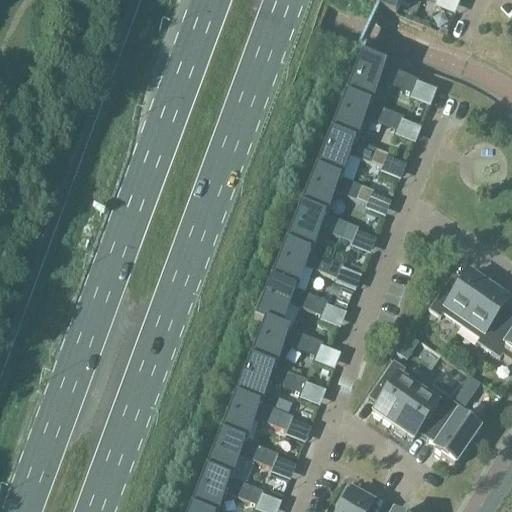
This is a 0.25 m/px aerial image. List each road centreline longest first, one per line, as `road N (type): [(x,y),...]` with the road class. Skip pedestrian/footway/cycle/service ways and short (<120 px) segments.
road 1 (primary): [(210,0),(18,511)]
road 2 (primary): [(94,511),(283,0)]
road 3 (residential): [(335,419),(406,205)]
road 4 (residential): [(511,276),(406,205)]
